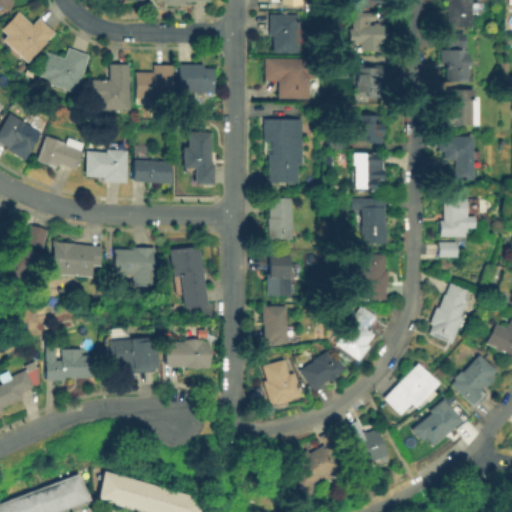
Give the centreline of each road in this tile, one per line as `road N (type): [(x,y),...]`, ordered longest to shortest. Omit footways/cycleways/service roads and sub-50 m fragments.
road 1 (residential): [(236,427),(309,419),(359,389),(398,344),(413,295),(412,0)]
road 2 (residential): [(0,185),(96,218),(232,214)]
road 3 (residential): [(175,423),(107,409),(66,417),(0,448)]
road 4 (residential): [(68,0),(103,27),(233,33)]
road 5 (residential): [(477,446),(363,511)]
road 6 (residential): [(233,83),(232,214)]
